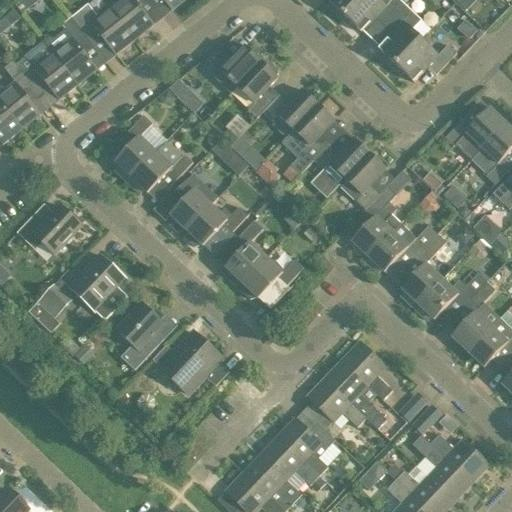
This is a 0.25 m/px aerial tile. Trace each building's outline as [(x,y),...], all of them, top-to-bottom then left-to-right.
[(141,10),(150,3),(147,0),(119,0),(108,9),(133,40),(152,25),(141,10)] [(183,0),(147,0),(150,3),(152,0),(160,0),(170,11),(183,0)] [(358,0),(325,0),(335,9),(333,12),(341,19),(358,0)] [(387,23),(403,5),(397,0),(358,0),(341,19),(348,26),(350,24),(360,33),(378,15),(387,23)] [(133,40),(108,9),(98,18),(88,5),(71,19),(93,48),(102,41),(114,55),(133,40)] [(393,69),(420,40),(412,31),(420,22),(403,5),(387,23),(395,31),(378,50),(388,59),(386,62),(393,69)] [(11,26),(20,19),(14,11),(4,18),(11,26)] [(84,55),(93,48),(71,19),(61,26),(67,33),(61,37),(65,43),(52,54),(77,85),(96,70),(84,55)] [(420,40),(393,69),(401,76),(403,74),(413,83),(430,64),(439,73),(456,54),(447,46),(437,56),(420,40)] [(237,89),(261,63),(244,48),(231,63),(221,54),(205,71),(230,95),(236,89),(237,89)] [(77,85),(52,54),(40,63),(32,53),(16,66),(13,62),(13,63),(37,93),(46,86),(58,101),(77,85)] [(241,125),(246,130),(261,114),(272,102),(263,93),(277,79),(275,77),(277,75),(278,73),(268,64),(266,62),(263,66),(261,63),(237,89),(253,104),(246,111),(250,114),(241,125)] [(28,100),(37,93),(13,63),(4,70),(15,84),(0,96),(0,103),(22,130),(41,115),(28,100)] [(195,114),(204,103),(178,80),(168,90),(195,114)] [(293,132),(317,106),(301,91),(287,106),(278,97),(272,102),(261,114),(271,123),(277,117),(293,132)] [(22,130),(0,103),(0,142),(2,146),(22,130)] [(317,106),(293,132),(282,144),(297,159),(290,166),(301,176),(313,163),(329,145),(320,136),(334,122),(317,106)] [(471,161),(505,125),(488,109),(470,129),(461,120),(444,139),(454,148),(455,146),(471,161)] [(126,184),(155,154),(139,138),(152,125),(143,117),(126,134),(135,143),(115,164),(118,168),(114,172),(126,184)] [(511,131),(505,125),(471,161),(488,176),(486,178),(495,187),(511,168),(503,160),(511,150),(511,131)] [(242,138),(232,148),(269,186),(279,176),(242,138)] [(338,187),(369,155),(352,140),(339,154),(329,145),(313,163),(338,187)] [(155,154),(126,184),(139,196),(143,192),(147,195),(167,173),(176,182),(193,164),(184,156),(171,169),(155,154)] [(364,211),(384,190),(375,182),(385,170),(369,155),(338,187),(364,211)] [(432,172),(423,182),(435,193),(444,183),(432,172)] [(210,206),(211,207),(217,201),(192,176),(175,194),(184,202),(170,217),(186,232),(210,206)] [(511,179),(510,177),(493,195),(509,211),(511,207),(511,179)] [(368,259),(400,225),(391,217),(396,211),(388,204),(396,196),(387,188),(384,191),(384,190),(364,211),(365,212),(365,213),(373,220),(351,244),(368,259)] [(220,215),(211,207),(210,206),(186,232),(187,233),(185,240),(194,249),(201,247),(202,247),(222,226),(231,234),(248,217),(239,208),(231,216),(225,210),(220,215)] [(82,228),(60,208),(41,227),(32,219),(17,234),(35,251),(42,244),(56,256),(82,228)] [(486,216),(473,227),(489,246),(502,234),(486,216)] [(241,285),(266,259),(250,244),(262,231),(253,222),(237,240),(246,248),(225,269),(227,271),(225,278),(234,286),(240,284),(241,285)] [(419,254),(437,236),(428,228),(416,240),(400,225),(368,259),(369,260),(364,265),(377,277),(381,272),(384,274),(410,246),(419,254)] [(304,235),(314,244),(320,238),(311,228),(304,235)] [(437,236),(419,254),(428,262),(445,244),(437,236)] [(96,314),(126,281),(99,256),(69,289),(96,314)] [(266,259),(241,285),(242,286),(241,293),(249,301),(256,299),(257,300),(278,279),(286,287),(303,270),(294,261),(282,274),(266,259)] [(417,306),(441,281),(425,266),(401,291),(403,293),(399,298),(411,310),(416,305),(417,306)] [(469,302),(487,283),(478,274),(460,293),(469,302)] [(441,281),(417,306),(418,308),(414,312),(427,324),(431,319),(434,322),(457,296),(441,281)] [(487,283),(469,302),(478,310),(496,291),(487,283)] [(54,321),(72,303),(54,285),(36,303),(54,321)] [(134,372),(164,340),(154,330),(161,323),(142,305),(117,333),(132,347),(121,359),(134,372)] [(467,354),(492,328),(475,313),(451,338),(467,354)] [(511,342),(511,332),(499,320),(492,328),(467,354),(483,369),(510,341),(511,342)] [(222,361),(193,333),(173,354),(166,347),(153,362),(189,396),(222,361)] [(341,362),(368,387),(383,401),(392,391),(377,377),(385,369),(358,344),(341,362)] [(360,396),(368,387),(341,362),(324,380),(366,420),(366,419),(378,430),(386,421),(360,396)] [(511,396),(511,375),(501,387),(511,396)] [(358,428),(366,420),(324,380),(306,399),(333,425),(343,414),(358,428)] [(409,423),(428,404),(417,393),(398,413),(409,423)] [(422,436),(439,419),(428,410),(412,427),(422,436)] [(450,434),(458,424),(446,415),(438,424),(450,434)] [(276,439),(318,478),(327,468),(312,454),(321,445),(327,450),(335,442),(318,426),(310,434),(294,420),(276,439)] [(430,446),(421,437),(412,446),(437,470),(428,479),(454,503),(471,485),(430,446)] [(430,446),(471,485),(489,466),(463,442),(455,451),(439,437),(430,446)] [(310,487),(318,478),(276,439),(260,457),(286,482),(294,473),(310,487)] [(285,511),(301,496),(286,482),(260,457),(242,475),(281,511),(285,511)] [(376,465),(368,474),(378,483),(386,474),(376,465)] [(445,511),(454,503),(428,479),(416,468),(408,476),(404,473),(396,482),(427,511),(445,511)] [(263,511),(281,511),(242,475),(225,494),(240,508),(235,511),(257,511),(260,509),(263,511)] [(427,511),(396,482),(387,491),(403,506),(397,511),(427,511)] [(26,511),(4,491),(0,495),(0,511),(26,511)]
